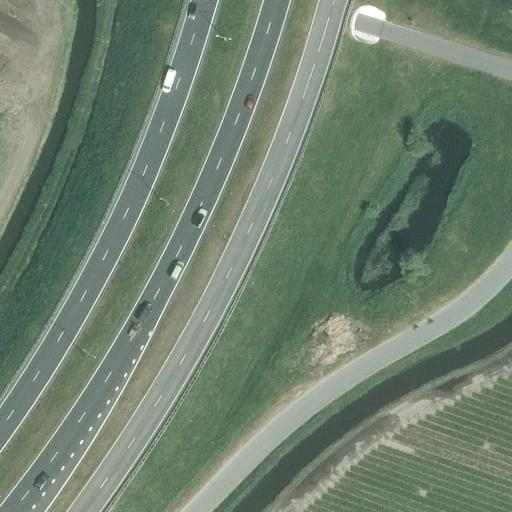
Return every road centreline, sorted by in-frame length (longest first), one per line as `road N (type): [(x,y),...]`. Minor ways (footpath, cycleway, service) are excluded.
road 1 (trunk): [(14,511),(103,386),(188,229),(277,0)]
road 2 (trunk): [(202,0),(170,101),(95,275),(0,429)]
road 3 (unclassified): [(511,262),(476,300),(294,418),(199,511)]
road 4 (unclassified): [(511,69),(293,0)]
